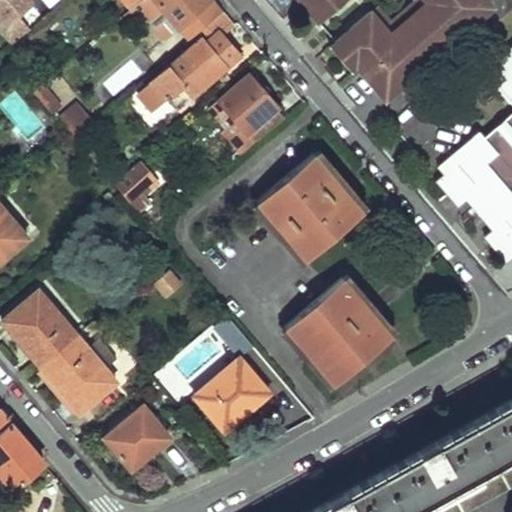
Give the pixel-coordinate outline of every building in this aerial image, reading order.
[(0,0),(0,29),(13,44),(32,28),(22,16),(35,5),(30,0),(0,0)] [(141,0),(134,6),(140,13),(144,18),(146,16),(158,6),(178,30),(188,42),(223,13),(211,0),(141,0)] [(301,0),(319,20),(342,0),(426,0),(388,32),(368,9),(334,38),(355,63),(384,97),(492,5),(488,0),(301,0)] [(375,3),(368,9),(388,32),(426,0),(410,0),(389,19),(375,3)] [(132,8),(121,17),(126,23),(140,13),(134,6),(132,8)] [(158,6),(146,16),(166,40),(178,30),(158,6)] [(167,96),(177,107),(241,55),(225,35),(236,25),(224,11),(223,13),(188,42),(192,46),(140,90),(153,107),(167,96)] [(355,63),(334,38),(327,43),(348,68),(355,63)] [(511,46),(485,69),(511,99),(511,112),(485,135),(480,128),(439,163),(447,172),(438,179),(460,204),(468,197),(495,228),(487,235),(508,259),(511,255),(511,46)] [(221,98),(258,140),(289,114),(251,72),(221,98)] [(34,90),(54,113),(61,107),(41,84),(34,90)] [(57,117),(74,137),(95,118),(77,99),(57,117)] [(257,200),(306,257),(365,210),(316,151),(257,200)] [(115,182),(132,202),(158,180),(140,158),(124,172),(125,174),(115,182)] [(0,198),(0,263),(32,235),(0,198)] [(151,283),(163,299),(181,287),(170,270),(151,283)] [(285,324),(334,381),(392,334),(367,305),(372,301),(363,291),(359,294),(343,276),(285,324)] [(43,289),(7,319),(45,364),(80,333),(43,289)] [(80,333),(45,364),(84,409),(119,379),(106,364),(88,343),(80,333)] [(88,343),(106,364),(117,354),(100,333),(88,343)] [(241,353),(197,392),(227,427),(270,388),(241,353)] [(511,395),(303,511),(459,511),(511,482),(511,395)] [(147,403),(109,435),(136,467),(173,434),(147,403)] [(0,407),(0,469),(15,487),(45,460),(0,407)]
